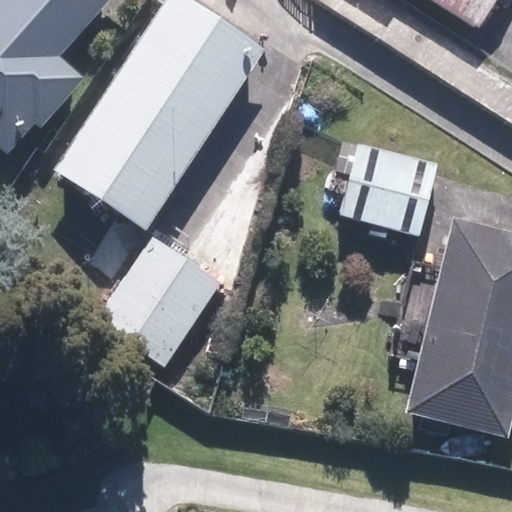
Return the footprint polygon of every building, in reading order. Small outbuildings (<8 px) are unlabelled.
[(0,0),(0,157),(1,159),(28,130),(33,134),(78,84),(54,62),(109,0),(0,0)] [(425,0),(467,30),(488,0),(425,0)] [(44,178),(135,238),(253,62),(161,1),(44,178)] [(425,172),(345,153),(329,223),(409,242),(425,172)] [(401,414),(497,438),(511,376),(511,249),(447,233),(401,414)] [(94,330),(166,367),(205,294),(132,256),(94,330)]
